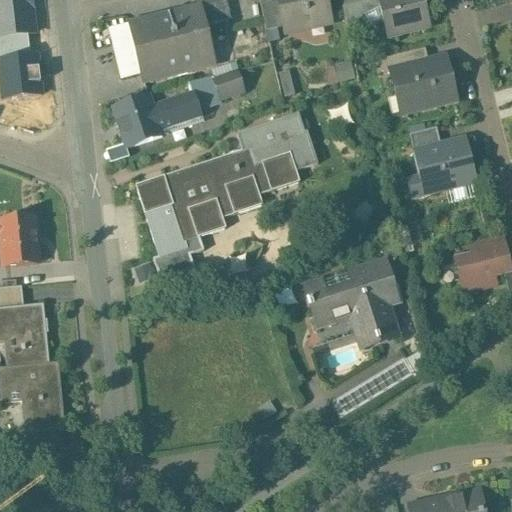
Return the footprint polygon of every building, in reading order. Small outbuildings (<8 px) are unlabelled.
[(0,0),(0,36),(26,34),(35,33),(30,0),(0,0)] [(205,14),(200,15),(202,26),(229,19),(224,0),(203,0),(202,0),(205,14)] [(323,0),(278,0),(286,31),(328,22),(323,0)] [(346,29),(362,25),(360,16),(378,7),(376,0),(362,0),(340,6),(346,29)] [(422,0),(376,0),(378,7),(382,21),(386,38),(429,28),(422,0)] [(198,7),(128,25),(144,84),(171,79),(169,75),(211,65),(205,38),(202,26),(200,15),(198,7)] [(362,25),(382,21),(378,7),(360,16),(362,25)] [(263,24),(205,38),(211,65),(269,50),(263,24)] [(0,64),(29,61),(26,34),(0,36),(0,64)] [(389,71),(411,65),(408,52),(378,60),(382,75),(389,73),(389,71)] [(411,65),(389,71),(389,73),(400,116),(455,101),(443,57),(411,65)] [(29,61),(0,64),(0,85),(2,101),(41,96),(37,60),(29,61)] [(213,79),(218,99),(243,90),(237,72),(213,79)] [(189,94),(194,108),(218,99),(213,79),(212,76),(186,83),(189,94)] [(147,96),(111,109),(125,149),(160,136),(159,132),(198,117),(194,108),(189,94),(150,107),(147,96)] [(424,175),(428,192),(474,181),(464,140),(439,147),(434,128),(407,136),(418,177),(424,175)] [(158,257),(150,260),(157,282),(193,271),(188,255),(202,251),(199,238),(224,229),(221,218),(261,206),(257,197),(298,183),(288,154),(253,164),(249,148),(134,186),(158,257)] [(418,177),(405,180),(411,200),(429,195),(428,192),(424,175),(418,177)] [(33,219),(0,221),(0,247),(2,266),(37,264),(33,219)] [(475,256),(457,262),(465,293),(483,288),(481,279),(505,272),(497,240),(472,247),(475,256)] [(383,262),(305,287),(309,302),(304,303),(306,311),(311,310),(316,330),(350,319),(359,349),(397,337),(387,307),(396,305),(383,262)] [(0,288),(0,309),(21,308),(20,288),(0,288)] [(0,332),(3,332),(6,370),(48,366),(42,307),(21,308),(0,309),(0,332)] [(424,350),(330,407),(339,422),(430,367),(424,350)] [(6,370),(0,370),(0,395),(21,395),(25,434),(57,432),(63,431),(56,365),(48,366),(6,370)] [(270,403),(255,412),(261,423),(276,414),(270,403)] [(57,432),(25,434),(25,449),(59,447),(57,432)] [(482,511),(478,492),(407,508),(407,511),(482,511)]
